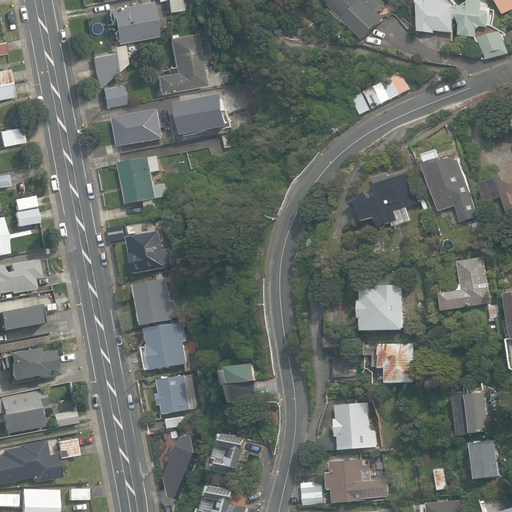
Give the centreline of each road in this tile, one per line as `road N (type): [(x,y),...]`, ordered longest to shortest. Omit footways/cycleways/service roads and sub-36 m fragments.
road 1 (residential): [(279,511),(295,423),(281,300),(292,221),(334,159),(391,119),(511,70)]
road 2 (secondary): [(137,511),(39,0)]
